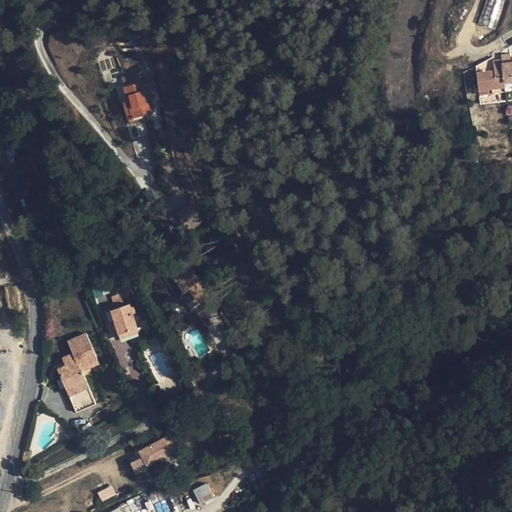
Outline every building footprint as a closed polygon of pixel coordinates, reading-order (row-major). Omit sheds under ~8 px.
[(505,0),(486,0),(478,24),(495,30),(505,0)] [(7,14),(0,17),(0,29),(12,22),(7,14)] [(502,59),(504,82),(511,80),(511,61),(511,62),(510,53),(501,54),(502,59)] [(505,91),(505,87),(504,82),(502,59),(493,60),(494,70),(477,73),(478,90),(492,88),(492,93),(505,91)] [(153,79),(123,87),(127,101),(132,117),(142,114),(154,111),(152,101),(159,99),(153,79)] [(128,118),(129,118),(132,117),(127,101),(124,102),(128,118)] [(144,120),(142,114),(132,117),(129,118),(130,123),(144,120)] [(192,230),(203,221),(190,204),(178,213),(192,230)] [(179,263),(181,267),(188,262),(191,261),(188,257),(179,263)] [(181,294),(192,309),(208,299),(197,283),(201,281),(188,262),(181,267),(171,274),(183,292),(181,294)] [(104,293),(100,281),(93,283),(97,295),(104,293)] [(132,314),(130,307),(126,292),(111,297),(115,309),(111,310),(120,339),(138,333),(132,314)] [(220,313),(215,304),(205,310),(211,319),(220,313)] [(69,396),(89,387),(82,371),(99,363),(86,333),(68,341),(72,353),(62,357),(65,365),(57,368),(69,396)] [(89,387),(69,396),(76,412),(96,403),(89,387)] [(139,451),(147,465),(176,450),(169,435),(139,451)] [(285,480),(275,486),(278,492),(289,489),(285,480)] [(207,483),(194,490),(201,503),(213,497),(207,483)] [(98,491),(101,500),(116,496),(113,487),(98,491)]
